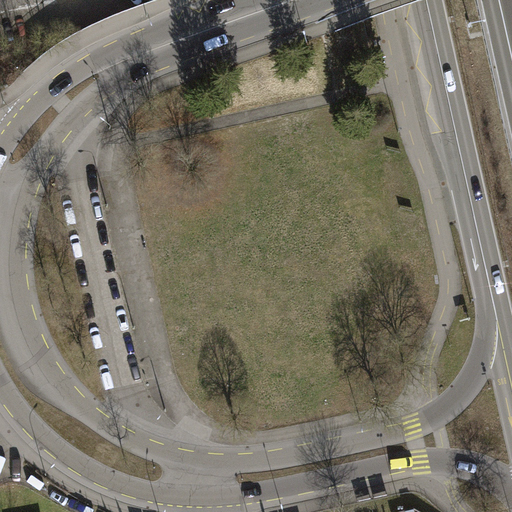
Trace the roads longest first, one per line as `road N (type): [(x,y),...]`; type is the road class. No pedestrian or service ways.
road 1 (secondary): [(494,305),(469,384),(413,427),(262,462),(177,459),(81,411),(36,362),(10,279),(21,196)]
road 2 (secondary): [(0,377),(59,447),(102,475),(152,491),(238,495),(420,459),(480,469),(511,487)]
road 3 (primary): [(427,0),(494,305)]
road 4 (secondary): [(21,196),(52,140),(143,53)]
road 5 (secondary): [(143,53),(103,59),(74,75),(40,103),(0,160)]
road 6 (secondary): [(296,0),(143,53)]
